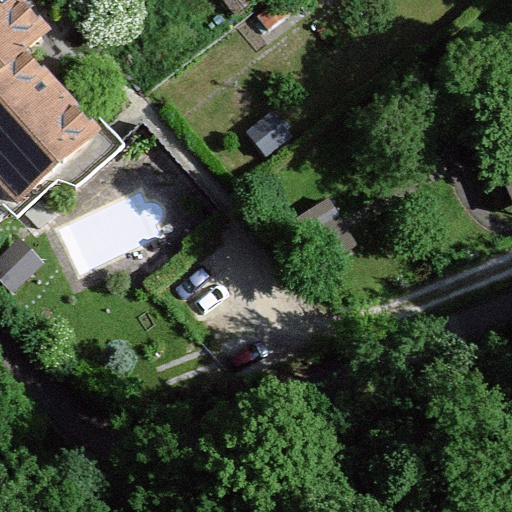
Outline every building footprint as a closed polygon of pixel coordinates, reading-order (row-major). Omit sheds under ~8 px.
[(39,38),(6,0),(0,0),(0,72),(18,56),(39,38)] [(250,3),(247,0),(222,0),(235,15),(250,3)] [(18,56),(0,72),(0,184),(17,204),(91,138),(18,56)] [(287,141),(271,119),(249,136),(266,158),(287,141)] [(355,249),(328,202),(291,224),(318,270),(355,249)] [(33,273),(13,252),(0,263),(0,281),(11,293),(33,273)]
